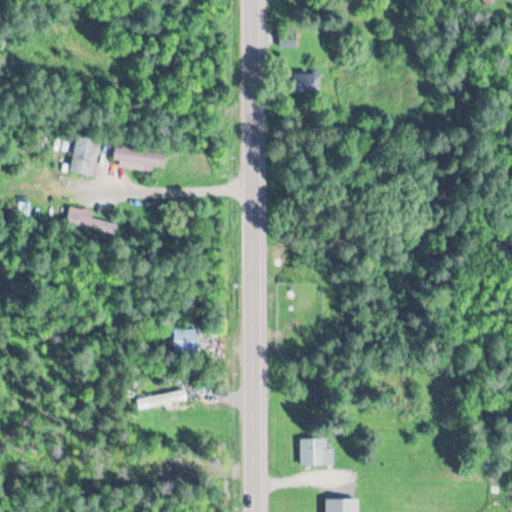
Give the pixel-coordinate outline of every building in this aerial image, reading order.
[(281,45),(295,45),(295,36),(281,36),(281,45)] [(321,73),(297,72),(296,95),(320,96),(321,73)] [(94,177),(100,139),(76,134),(70,173),(94,177)] [(166,150),(115,145),(113,164),(164,169),(166,150)] [(91,219),(92,211),(68,207),(65,227),(114,235),(116,223),(91,219)] [(199,352),(199,329),(174,329),(174,352),(199,352)] [(138,397),(139,409),(188,402),(186,390),(138,397)] [(301,437),(301,464),(333,464),(333,437),(301,437)] [(359,511),(360,497),(326,497),(326,511),(359,511)]
